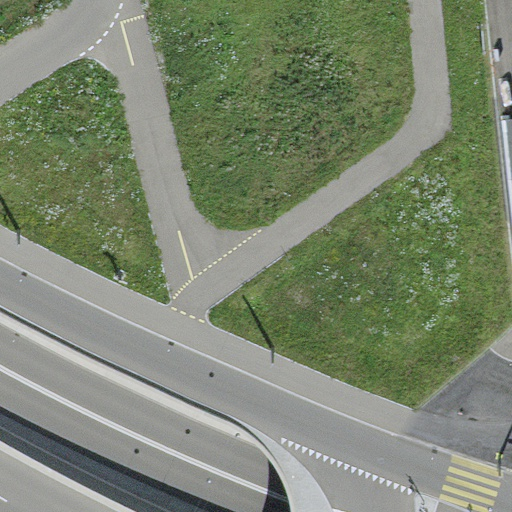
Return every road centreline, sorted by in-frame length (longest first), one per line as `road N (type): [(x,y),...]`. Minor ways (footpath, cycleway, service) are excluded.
road 1 (primary): [(367,450),(0,283)]
road 2 (primary): [(321,511),(150,442),(0,367)]
road 3 (track): [(200,290),(118,0)]
road 4 (primary): [(511,495),(367,450)]
road 5 (track): [(103,0),(95,19),(0,77)]
